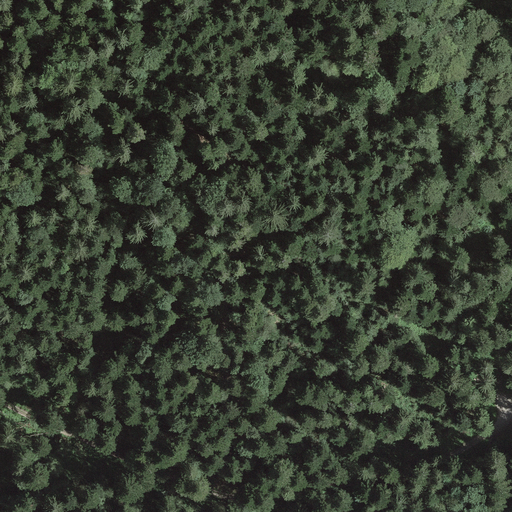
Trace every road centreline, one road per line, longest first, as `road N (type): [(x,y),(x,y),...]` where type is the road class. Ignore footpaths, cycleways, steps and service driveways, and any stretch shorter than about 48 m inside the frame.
road 1 (track): [(0,400),(207,491),(254,500),(416,471),(498,429)]
road 2 (track): [(64,0),(58,26),(90,97),(177,180),(217,238),(244,248),(263,241)]
road 3 (track): [(64,47),(49,101),(0,142)]
